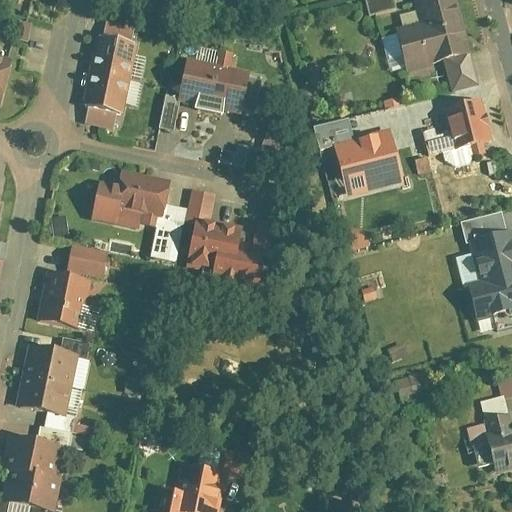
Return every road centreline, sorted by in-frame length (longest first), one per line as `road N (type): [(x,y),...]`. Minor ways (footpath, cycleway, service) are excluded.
road 1 (residential): [(45,150),(0,365)]
road 2 (residential): [(211,179),(80,148),(45,150)]
road 3 (residential): [(74,0),(45,150)]
